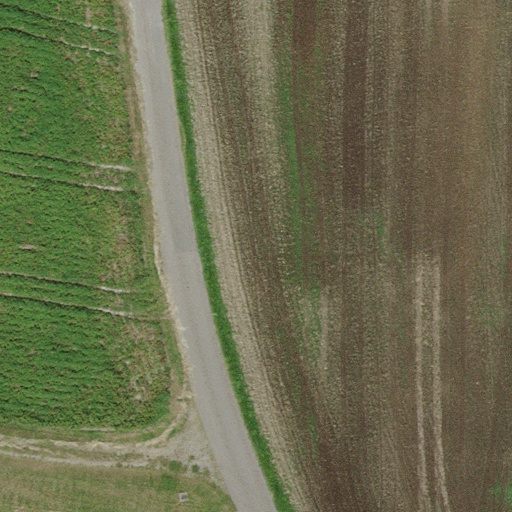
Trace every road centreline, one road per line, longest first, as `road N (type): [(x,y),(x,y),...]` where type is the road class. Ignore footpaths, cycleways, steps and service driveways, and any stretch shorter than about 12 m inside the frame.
road 1 (unclassified): [(268,511),(230,429),(186,262),(154,0)]
road 2 (track): [(230,429),(189,466),(0,444)]
